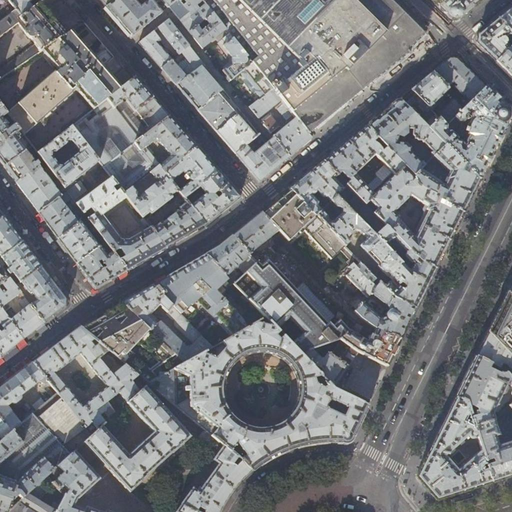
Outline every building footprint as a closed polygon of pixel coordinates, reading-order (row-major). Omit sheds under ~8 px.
[(15,11),(0,21),(0,80),(42,51),(84,23),(68,5),(65,1),(64,0),(55,0),(43,9),(38,4),(20,18),(15,11)] [(0,0),(0,21),(15,11),(8,2),(6,0),(0,0)] [(9,0),(8,2),(15,11),(20,18),(38,4),(43,0),(9,0)] [(134,0),(116,0),(106,7),(119,21),(132,36),(161,13),(150,0),(148,0),(140,7),(134,0)] [(201,0),(176,0),(168,6),(178,19),(189,32),(198,25),(196,22),(199,20),(201,22),(205,19),(212,14),(205,5),(199,10),(198,8),(196,10),(197,12),(191,16),(188,12),(202,1),(201,0)] [(201,0),(202,1),(205,5),(212,14),(228,34),(251,63),(271,89),(280,100),(283,104),(307,134),(406,52),(405,50),(421,34),(387,0),(201,0)] [(432,0),(433,1),(451,18),(458,19),(471,8),(480,0),(432,0)] [(511,6),(508,10),(497,19),(510,34),(511,32),(511,6)] [(212,14),(205,19),(209,25),(201,32),(198,28),(201,26),(199,24),(198,25),(189,32),(201,49),(215,38),(218,42),(228,34),(212,14)] [(511,35),(510,34),(497,19),(487,27),(476,36),(476,43),(485,52),(495,62),(509,48),(511,46),(506,42),(505,42),(504,42),(504,41),(503,40),(504,40),(504,39),(509,35),(511,38),(511,41),(510,42),(511,43),(511,35)] [(157,28),(179,55),(189,47),(167,20),(157,28)] [(98,39),(84,23),(42,51),(59,71),(75,89),(93,110),(133,79),(113,57),(102,67),(87,49),(98,39)] [(160,69),(161,69),(172,60),(157,43),(161,40),(153,31),(138,43),(149,56),(160,69)] [(228,34),(218,42),(224,50),(231,59),(231,63),(221,71),(225,76),(224,77),(228,82),(236,75),(239,73),(251,63),(228,34)] [(175,86),(203,64),(189,47),(179,55),(172,60),(161,69),(168,77),(175,86)] [(511,50),(509,48),(495,62),(505,72),(511,78),(511,50)] [(443,63),(432,72),(447,88),(453,82),(454,84),(453,86),(467,100),(463,105),(465,107),(485,87),(467,70),(456,59),(449,58),(443,63)] [(251,63),(239,73),(244,79),(246,78),(256,91),(254,92),(259,99),(271,89),(251,63)] [(203,64),(175,86),(186,98),(197,111),(217,94),(220,92),(222,90),(217,83),(215,84),(203,69),(205,67),(203,64)] [(71,92),(75,89),(59,71),(55,74),(54,73),(7,114),(15,124),(20,130),(24,136),(72,94),(71,92)] [(427,108),(448,89),(447,88),(432,72),(422,80),(410,90),(427,108)] [(236,75),(228,82),(233,88),(241,82),(236,75)] [(135,77),(133,79),(93,110),(72,127),(99,162),(104,168),(134,144),(147,134),(146,132),(132,115),(124,104),(126,103),(124,101),(125,101),(123,99),(126,97),(127,100),(126,102),(135,113),(136,112),(153,98),(144,87),(135,77)] [(245,86),(236,92),(248,108),(258,100),(249,88),(245,86)] [(497,100),(485,87),(465,107),(454,118),(459,123),(464,123),(469,117),(472,120),(471,121),(470,122),(468,127),(467,128),(468,129),(468,130),(467,132),(467,133),(466,133),(466,134),(466,135),(467,135),(467,136),(465,142),(464,142),(464,143),(464,144),(465,144),(465,145),(462,147),(462,145),(459,142),(457,141),(457,140),(457,139),(457,138),(456,138),(450,132),(449,132),(448,132),(447,132),(447,133),(445,132),(446,126),(445,127),(437,119),(428,130),(444,146),(464,166),(468,170),(476,179),(479,180),(493,151),(509,118),(509,117),(508,110),(497,100)] [(271,89),(259,99),(258,100),(248,108),(257,119),(280,100),(271,89)] [(405,94),(398,100),(428,130),(437,119),(435,117),(432,114),(425,121),(422,117),(430,110),(427,108),(410,90),(405,94)] [(217,94),(197,111),(206,121),(226,144),(235,154),(255,138),(235,114),(231,110),(235,107),(236,107),(229,98),(224,102),(222,99),(217,94)] [(456,97),(435,117),(437,119),(445,127),(446,126),(454,118),(465,107),(463,105),(456,97)] [(160,106),(153,98),(136,112),(149,128),(146,131),(146,132),(147,134),(169,117),(160,106)] [(382,113),(366,126),(378,139),(386,148),(404,167),(413,176),(419,170),(424,165),(421,162),(420,163),(409,152),(409,148),(404,143),(396,142),(397,136),(396,134),(398,133),(401,137),(406,133),(403,129),(405,128),(405,129),(412,130),(411,136),(416,141),(421,141),(432,152),(430,154),(433,157),(444,146),(428,130),(398,100),(382,113)] [(288,124),(280,130),(272,138),(272,139),(289,157),(298,150),(311,139),(307,134),(283,104),(276,110),(288,124)] [(7,114),(2,107),(0,108),(0,144),(13,135),(20,130),(15,124),(9,128),(7,127),(8,127),(8,126),(8,125),(5,121),(4,120),(3,120),(3,121),(1,119),(7,114)] [(260,123),(272,138),(280,130),(269,116),(260,123)] [(181,130),(169,117),(147,134),(134,144),(140,152),(145,148),(145,149),(146,148),(151,156),(154,154),(148,147),(156,140),(171,157),(159,166),(158,166),(165,175),(196,148),(181,130)] [(374,142),(378,139),(366,126),(356,134),(347,141),(366,164),(375,156),(384,166),(375,174),(376,176),(382,183),(392,173),(394,175),(394,176),(400,170),(404,167),(386,148),(382,151),(381,150),(382,150),(376,143),(375,144),(374,142)] [(105,243),(108,247),(110,249),(126,271),(146,260),(166,248),(151,229),(150,228),(127,241),(120,241),(102,216),(126,197),(123,194),(111,178),(86,196),(87,191),(79,182),(75,182),(74,181),(99,162),(72,127),(37,154),(44,162),(47,167),(53,174),(67,192),(72,199),(78,207),(83,214),(90,208),(92,211),(90,213),(92,216),(87,219),(97,232),(99,235),(105,243)] [(25,151),(13,135),(0,144),(0,161),(4,167),(25,151)] [(255,138),(235,154),(247,168),(259,182),(269,174),(276,167),(285,161),(289,157),(272,139),(269,141),(252,155),(248,150),(253,146),(252,144),(261,137),(259,135),(255,138)] [(335,151),(323,161),(338,177),(355,195),(365,205),(374,196),(374,195),(371,193),(382,183),(376,176),(366,186),(355,175),(366,164),(347,141),(335,151)] [(159,166),(151,156),(146,148),(145,149),(145,148),(140,152),(134,144),(104,168),(111,178),(123,194),(132,187),(150,173),(158,166),(159,166)] [(32,146),(25,151),(4,167),(10,175),(15,183),(38,166),(44,162),(37,154),(32,146)] [(444,146),(433,157),(432,157),(448,173),(445,180),(446,181),(443,186),(440,184),(419,170),(413,176),(415,178),(413,179),(424,190),(434,195),(433,198),(439,201),(440,199),(449,204),(448,206),(462,213),(470,198),(479,180),(476,179),(468,170),(466,175),(464,174),(464,172),(462,171),(464,166),(444,146)] [(199,187),(217,172),(206,159),(196,148),(165,175),(177,191),(184,199),(186,198),(199,187)] [(423,160),(426,163),(431,158),(429,155),(423,160)] [(318,165),(311,171),(336,196),(343,190),(334,180),(338,177),(323,161),(318,165)] [(42,171),(38,166),(15,183),(30,202),(38,213),(61,196),(47,178),(53,174),(47,167),(42,171)] [(165,175),(158,166),(150,173),(154,179),(158,179),(159,181),(137,198),(136,196),(137,193),(132,187),(123,194),(126,197),(142,218),(149,212),(150,214),(172,198),(170,196),(177,191),(165,175)] [(373,204),(377,209),(373,213),(385,225),(419,261),(435,269),(441,256),(456,227),(462,213),(448,206),(447,208),(438,203),(439,201),(433,198),(434,195),(424,190),(413,179),(412,179),(409,182),(410,179),(405,174),(405,175),(400,170),(394,176),(394,175),(374,195),(374,196),(365,205),(368,208),(373,204)] [(315,216),(336,196),(311,171),(303,178),(289,189),(291,191),(315,216)] [(226,182),(217,172),(199,187),(206,194),(201,198),(198,194),(193,198),(196,202),(192,205),(186,198),(184,199),(186,202),(205,226),(226,209),(240,198),(226,182)] [(263,214),(262,215),(278,231),(288,242),(301,229),(331,260),(340,251),(348,261),(346,263),(348,265),(355,258),(344,247),(315,216),(291,191),(277,202),(265,212),(263,214)] [(67,192),(61,196),(38,213),(50,229),(58,239),(86,218),(83,214),(78,207),(69,214),(63,206),(65,204),(72,199),(67,192)] [(368,208),(365,205),(355,195),(348,201),(377,232),(385,225),(373,213),(368,208)] [(377,265),(391,280),(384,288),(393,298),(415,309),(420,299),(428,283),(435,269),(419,261),(385,225),(377,232),(374,235),(336,196),(315,216),(344,247),(349,242),(347,237),(355,230),(360,231),(367,239),(360,246),(378,265),(377,265)] [(186,237),(205,226),(186,202),(178,208),(180,210),(160,225),(158,223),(151,229),(166,248),(186,237)] [(274,234),(278,231),(262,215),(260,213),(256,216),(247,223),(231,236),(249,255),(274,234)] [(4,217),(0,219),(0,258),(22,242),(13,230),(4,217)] [(87,219),(86,218),(58,239),(68,253),(76,264),(105,243),(99,235),(94,241),(88,234),(92,231),(94,234),(97,232),(87,219)] [(249,255),(231,236),(222,244),(218,247),(205,255),(233,284),(237,281),(232,276),(231,277),(228,274),(236,267),(244,275),(257,263),(249,255)] [(22,242),(0,258),(0,265),(1,267),(5,264),(8,267),(6,269),(7,270),(7,271),(10,274),(11,274),(12,274),(13,274),(20,283),(41,267),(32,255),(22,242)] [(106,249),(108,247),(105,243),(76,264),(86,277),(95,289),(112,279),(126,271),(110,249),(108,251),(110,254),(107,257),(103,253),(106,251),(106,249)] [(257,262),(257,263),(244,275),(237,281),(233,284),(254,306),(275,328),(287,341),(300,329),(303,333),(290,345),(300,354),(312,350),(318,348),(339,340),(357,352),(363,355),(365,351),(370,353),(368,358),(387,367),(389,363),(391,357),(394,352),(398,345),(398,343),(400,341),(376,329),(372,336),(364,332),(362,336),(361,336),(359,338),(354,334),(355,334),(356,333),(356,332),(356,331),(353,328),(357,324),(348,315),(346,317),(282,249),(261,266),(257,262)] [(254,324),(246,314),(254,306),(233,284),(205,255),(198,259),(181,268),(166,277),(228,339),(240,332),(252,325),(254,324)] [(351,271),(346,276),(367,297),(354,311),(362,319),(376,329),(400,341),(407,326),(415,309),(393,298),(384,288),(379,283),(375,287),(371,283),(375,279),(360,263),(355,267),(352,263),(348,267),(351,271)] [(0,285),(2,284),(10,278),(1,267),(0,265),(0,285)] [(41,267),(20,283),(16,286),(17,288),(22,285),(30,295),(32,294),(35,298),(35,300),(30,304),(44,323),(57,313),(65,307),(66,299),(56,287),(41,267)] [(160,280),(152,285),(213,347),(228,339),(166,277),(160,280)] [(16,286),(10,278),(2,284),(5,289),(1,292),(0,289),(0,306),(1,308),(21,293),(17,288),(16,286)] [(201,353),(206,351),(213,347),(152,285),(140,292),(121,303),(123,305),(185,363),(201,353)] [(511,297),(507,293),(500,306),(492,324),(487,332),(503,348),(505,350),(511,356),(511,355),(511,297)] [(30,304),(28,303),(27,301),(23,296),(18,299),(20,301),(18,303),(23,310),(16,315),(11,309),(5,313),(23,338),(31,333),(44,323),(30,304)] [(83,328),(82,328),(109,351),(125,364),(139,376),(148,383),(159,377),(174,369),(185,363),(123,305),(122,305),(109,312),(83,328)] [(5,313),(1,308),(0,306),(0,355),(0,356),(14,346),(23,338),(5,313)] [(174,369),(188,377),(189,398),(175,406),(204,430),(244,463),(252,472),(257,468),(265,462),(273,458),(280,454),(284,452),(288,451),(296,448),(300,447),(310,445),(318,444),(320,444),(324,443),(330,443),(340,443),(341,442),(342,442),(343,443),(344,443),(345,443),(346,443),(347,443),(348,442),(349,441),(350,441),(350,440),(351,439),(351,438),(351,437),(351,436),(353,436),(368,406),(332,389),(327,383),(324,389),(315,384),(313,378),(320,376),(300,354),(290,345),(287,341),(275,328),(254,324),(252,325),(250,332),(240,332),(206,351),(210,357),(201,353),(174,369)] [(51,375),(46,379),(48,382),(51,385),(85,427),(92,422),(98,429),(101,426),(106,421),(97,409),(120,392),(127,402),(139,391),(132,381),(139,376),(125,364),(113,374),(109,369),(114,364),(109,358),(103,362),(100,358),(109,351),(82,328),(80,326),(79,327),(58,343),(33,363),(44,376),(48,373),(51,375)] [(501,353),(503,348),(487,332),(481,344),(475,357),(491,364),(499,368),(501,363),(505,365),(511,371),(511,357),(511,356),(505,350),(503,354),(501,353)] [(318,348),(327,354),(347,367),(353,370),(379,383),(387,367),(368,358),(363,355),(357,352),(339,340),(318,348)] [(312,350),(300,354),(320,376),(327,383),(332,389),(347,367),(327,354),(323,359),(320,359),(312,350)] [(489,369),(491,364),(475,357),(465,378),(455,398),(466,403),(468,410),(470,407),(475,409),(477,415),(470,417),(472,421),(473,426),(493,420),(492,414),(506,386),(509,383),(510,383),(510,386),(511,388),(511,380),(506,373),(499,373),(489,369)] [(46,379),(44,376),(33,363),(0,387),(0,441),(21,424),(7,406),(11,403),(12,403),(13,404),(14,404),(15,404),(21,399),(22,399),(22,398),(22,397),(22,396),(21,395),(40,381),(44,384),(48,382),(46,379)] [(175,406),(174,369),(159,377),(159,392),(175,406)] [(371,400),(379,383),(353,370),(347,382),(344,380),(342,384),(352,389),(352,390),(371,400)] [(32,414),(32,415),(69,455),(74,451),(83,442),(91,435),(85,427),(51,385),(38,395),(45,403),(32,414)] [(145,386),(139,391),(127,402),(127,403),(153,432),(128,455),(101,426),(98,429),(91,435),(83,442),(129,493),(146,477),(148,476),(147,475),(172,453),(172,454),(174,452),(189,438),(190,438),(191,437),(189,435),(189,436),(145,386)] [(470,416),(468,410),(466,403),(455,398),(435,438),(416,477),(432,495),(436,500),(463,491),(491,483),(487,469),(482,471),(480,465),(484,461),(481,450),(456,471),(444,456),(467,436),(478,442),(473,426),(472,421),(466,422),(463,421),(464,418),(470,416)] [(511,402),(509,405),(511,408),(511,441),(498,446),(495,436),(498,435),(494,420),(493,420),(473,426),(478,442),(481,450),(484,461),(487,469),(491,483),(511,476),(511,402)] [(32,415),(21,424),(0,441),(0,511),(7,511),(41,481),(57,467),(69,455),(32,415)] [(51,483),(63,495),(56,511),(55,511),(220,511),(222,510),(223,507),(228,499),(231,494),(233,491),(234,491),(235,489),(239,485),(242,481),(245,478),(252,472),(244,463),(204,430),(197,440),(217,455),(214,460),(213,459),(213,460),(219,465),(206,482),(204,481),(195,491),(192,489),(191,490),(191,491),(175,511),(109,511),(107,511),(97,511),(88,509),(87,511),(74,507),(77,500),(100,479),(74,451),(69,455),(57,467),(60,471),(54,476),(56,478),(51,483)] [(63,495),(51,483),(47,487),(41,481),(7,511),(55,511),(56,511),(63,495)]
